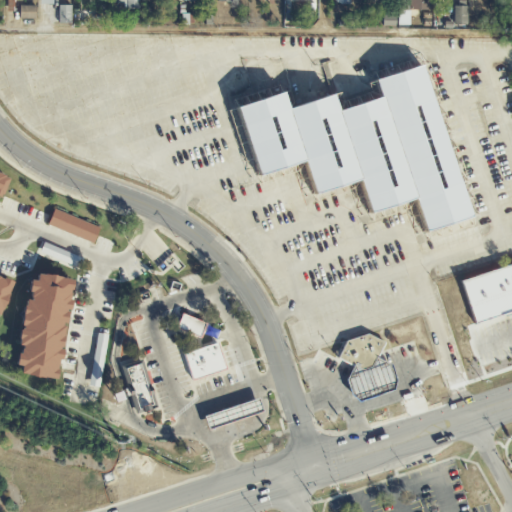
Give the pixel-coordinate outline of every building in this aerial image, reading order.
[(115,0),(116,3),(124,3),(125,8),(138,8),(137,0),(115,0)] [(428,0),(406,0),(407,11),(428,10),(428,0)] [(35,6),(19,6),(18,19),(34,19),(35,6)] [(70,6),(58,6),(57,24),(69,24),(70,6)] [(453,26),(466,25),(466,6),(452,6),(453,26)] [(417,201),(425,231),(470,216),(421,67),(377,81),(382,92),(417,201)] [(305,164),(289,111),(284,90),(231,107),(254,180),(305,164)] [(356,180),(368,217),(417,201),(382,92),(333,108),(356,180)] [(305,164),(314,193),(356,180),(333,108),(331,98),(289,111),(305,164)] [(0,197),(0,198),(8,177),(0,174),(0,197)] [(93,244),(99,227),(52,210),(46,226),(93,244)] [(511,311),(511,264),(460,281),(472,323),(511,311)] [(0,311),(12,279),(0,274),(0,311)] [(67,277),(26,274),(17,375),(59,378),(67,277)] [(199,338),(205,324),(180,314),(175,328),(199,338)] [(345,342),(337,358),(352,365),(361,370),(370,367),(375,357),(383,343),(367,334),(345,342)] [(224,371),(217,343),(181,353),(189,381),(224,371)] [(352,365),(344,380),(348,394),(356,402),(392,390),(394,379),(390,365),(375,357),(370,367),(361,370),(352,365)] [(136,413),(155,408),(141,360),(122,365),(136,413)] [(262,413),(258,399),(201,415),(205,429),(262,413)]
